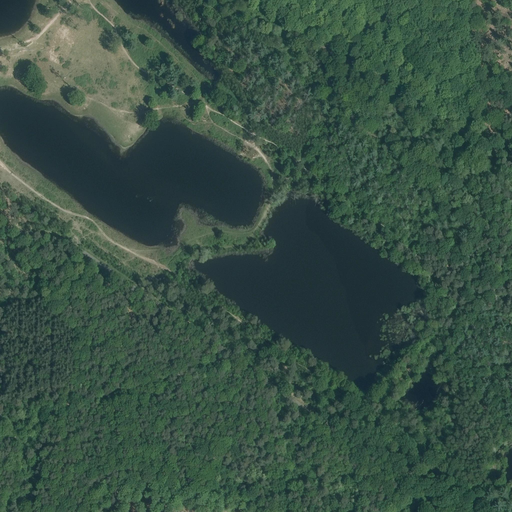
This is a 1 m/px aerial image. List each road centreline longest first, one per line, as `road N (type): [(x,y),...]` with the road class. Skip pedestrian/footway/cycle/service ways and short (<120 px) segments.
road 1 (unknown): [(480,511),(432,474),(342,450),(214,351),(178,372),(0,425)]
road 2 (track): [(474,0),(499,149)]
